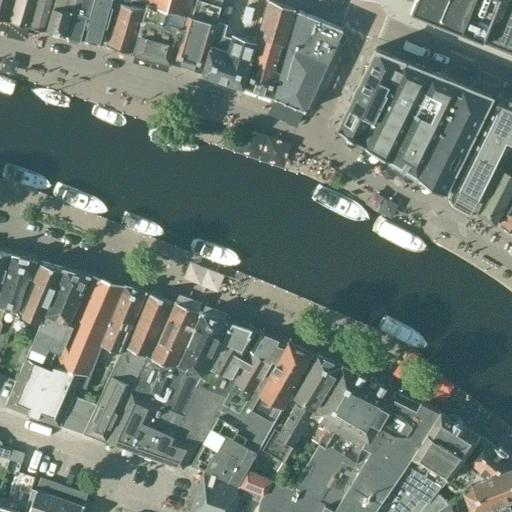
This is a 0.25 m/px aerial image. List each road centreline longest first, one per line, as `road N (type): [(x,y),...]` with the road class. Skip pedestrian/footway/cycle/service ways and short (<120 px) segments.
road 1 (residential): [(306,142),(125,78),(0,47)]
road 2 (residential): [(511,262),(306,142)]
road 3 (residential): [(511,81),(365,19)]
road 4 (residential): [(112,497),(92,455),(0,424)]
road 5 (residential): [(306,142),(365,19)]
